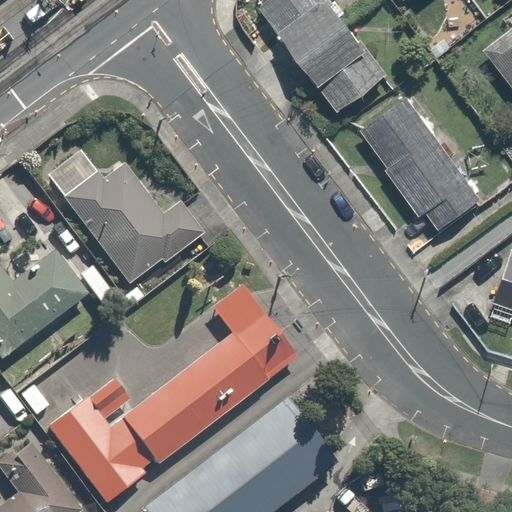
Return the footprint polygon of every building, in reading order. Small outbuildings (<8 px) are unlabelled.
[(256,0),(252,3),(334,108),(384,70),(329,0),(256,0)] [(511,22),(479,49),(511,90),(511,22)] [(420,212),(433,232),(479,201),(405,90),(352,125),(413,216),(420,212)] [(90,167),(57,191),(122,282),(192,232),(170,201),(155,212),(118,162),(97,177),(90,167)] [(511,246),(504,244),(485,303),(511,311),(511,246)] [(6,286),(0,278),(0,350),(84,290),(56,250),(6,286)] [(47,429),(104,502),(295,358),(239,283),(210,313),(228,334),(108,427),(88,397),(47,429)] [(12,351),(0,360),(0,371),(36,417),(53,403),(12,351)] [(284,511),(343,470),(290,398),(142,506),(146,511),(284,511)] [(0,511),(80,511),(81,511),(25,438),(0,458),(0,480),(12,496),(0,505),(0,511)]
